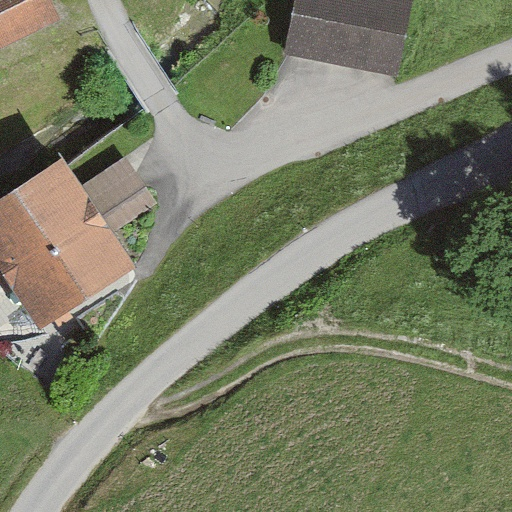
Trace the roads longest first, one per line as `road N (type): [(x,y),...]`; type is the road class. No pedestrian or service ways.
road 1 (unclassified): [(34,511),(108,425),(211,325),(308,257),(511,151)]
road 2 (track): [(511,373),(385,342),(340,341),(177,413),(108,425)]
